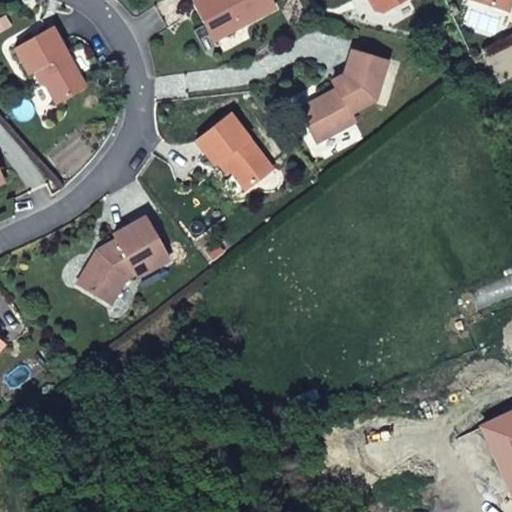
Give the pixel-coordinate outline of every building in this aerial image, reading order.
[(270,0),(194,0),(192,1),(210,35),(240,19),(242,24),(275,7),(270,0)] [(372,0),(377,7),(384,10),(401,0),(372,0)] [(476,0),(475,2),(507,12),(510,0),(476,0)] [(37,70),(45,83),(56,104),(86,87),(51,26),(14,48),(29,74),(33,72),(37,70)] [(342,78),(333,84),(335,89),(298,109),(316,142),(354,121),(350,113),(375,100),(386,62),(351,51),(344,75),(342,78)] [(41,85),(45,83),(37,70),(33,72),(41,85)] [(331,81),(333,84),(342,78),(344,75),(331,81)] [(221,159),(231,171),(246,190),(272,169),(229,113),(195,141),(214,165),(218,162),(221,159)] [(227,174),(231,171),(221,159),(218,162),(227,174)] [(105,255),(97,250),(77,284),(110,304),(125,279),(135,273),(137,277),(169,259),(145,217),(113,235),(116,239),(107,244),(111,252),(105,255)] [(107,244),(97,250),(105,255),(111,252),(107,244)] [(511,423),(464,435),(471,479),(511,470),(510,453),(511,451),(511,423)]
